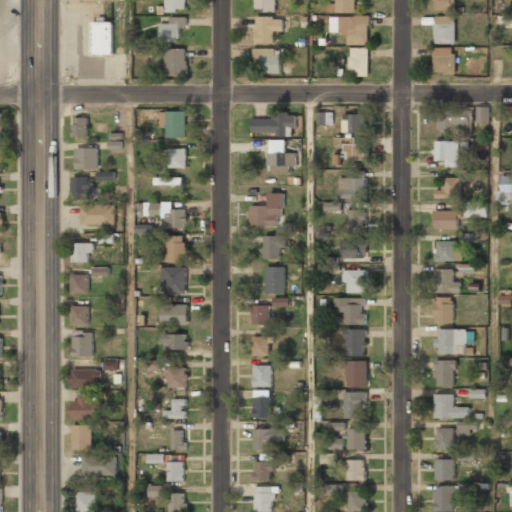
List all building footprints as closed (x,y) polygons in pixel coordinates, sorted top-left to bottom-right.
[(186,10),(186,0),(165,0),(165,10),(186,10)] [(255,0),(255,11),(276,11),(276,0),(255,0)] [(355,0),(328,0),(328,11),(355,12),(355,0)] [(455,0),(435,0),(435,10),(455,10),(455,0)] [(160,42),(179,42),(179,28),(186,28),(186,16),(169,16),(169,23),(160,23),(160,42)] [(283,16),(255,16),(255,43),(274,43),(274,31),(283,31),(283,16)] [(348,44),(369,44),(369,16),(331,16),(331,34),(348,34),(348,44)] [(455,16),(435,16),(435,43),(455,43),(455,16)] [(71,55),(84,55),(84,20),(71,20),(71,55)] [(112,21),(92,21),(92,55),(112,55),(112,21)] [(186,75),(186,47),(166,47),(166,75),(186,75)] [(350,47),(350,75),(369,75),(369,47),(350,47)] [(261,60),(261,73),(281,73),(281,48),(254,48),(254,60),(261,60)] [(433,49),(433,73),(455,73),(455,49),(433,49)] [(490,123),(490,107),(477,107),(477,123),(490,123)] [(436,109),(436,130),(471,130),(471,109),(436,109)] [(164,138),(186,138),(186,111),(164,111),(164,138)] [(334,112),(319,112),(318,125),(334,125),(334,112)] [(365,132),(365,114),(343,114),(343,132),(365,132)] [(252,133),(295,133),(295,116),(252,116),(252,133)] [(73,137),(89,137),(89,117),(73,117),(73,137)] [(268,166),(296,166),(296,151),(285,151),(285,140),(268,140),(268,166)] [(459,140),(435,140),(435,160),(446,160),(446,166),(459,166),(459,140)] [(366,159),(366,141),(345,141),(345,159),(366,159)] [(76,147),(76,168),(98,168),(98,147),(76,147)] [(169,167),(186,167),(186,148),(169,148),(169,167)] [(115,171),(99,171),(99,180),(115,180),(115,171)] [(511,175),(501,175),(500,204),(511,204),(511,175)] [(92,198),(92,176),(73,176),(73,198),(92,198)] [(182,176),(154,176),(154,184),(182,184),(182,176)] [(339,177),(339,197),(365,197),(365,177),(339,177)] [(460,177),(445,177),(445,187),(436,187),(436,198),(460,198),(460,177)] [(283,192),(270,192),(270,205),(249,205),(249,225),(284,224),(283,192)] [(342,210),(341,201),(325,201),(325,210),(342,210)] [(172,208),(172,202),(150,202),(150,216),(164,216),(164,228),(186,228),(186,208),(172,208)] [(115,205),(82,205),(82,224),(115,224),(115,205)] [(466,216),(487,216),(487,205),(466,205),(466,216)] [(366,208),(347,208),(347,227),(366,227),(366,208)] [(460,229),(460,210),(435,210),(435,229),(460,229)] [(167,262),(186,262),(186,235),(167,235),(167,262)] [(263,235),(263,258),(282,258),(282,235),(263,235)] [(367,257),(367,239),(341,239),(341,257),(367,257)] [(456,241),(435,241),(435,260),(456,260),(456,241)] [(73,262),(93,262),(93,242),(73,242),(73,262)] [(285,266),(266,266),(266,293),(285,293),(285,266)] [(92,276),(109,276),(109,267),(92,267),(92,276)] [(186,267),(163,267),(163,293),(186,293),(186,267)] [(460,280),(454,280),(454,268),(435,268),(435,291),(460,291),(460,280)] [(367,270),(345,270),(345,291),(367,291),(367,270)] [(89,273),(71,273),(71,292),(89,292),(89,273)] [(435,296),(435,322),(454,322),(454,296),(435,296)] [(336,297),(336,310),(345,310),(345,322),(365,322),(365,297),(336,297)] [(290,298),(274,298),(274,306),(290,306),(290,298)] [(72,324),(89,324),(89,304),(72,304),(72,324)] [(188,304),(162,304),(162,323),(188,323),(188,304)] [(252,324),(271,324),(271,305),(252,305),(252,324)] [(366,327),(345,327),(345,354),(366,354),(366,327)] [(436,353),(465,353),(465,328),(436,328),(436,353)] [(73,355),(93,355),(93,330),(73,330),(73,355)] [(189,332),(163,332),(163,348),(189,348),(189,332)] [(270,336),(253,336),(253,355),(270,355),(270,336)] [(368,359),(347,359),(347,385),(368,385),(368,359)] [(435,359),(435,386),(455,386),(455,359),(435,359)] [(105,369),(119,369),(119,361),(105,361),(105,369)] [(254,386),(272,386),(272,365),(254,365),(254,386)] [(169,387),(186,387),(186,367),(169,367),(169,387)] [(101,386),(101,369),(71,369),(71,386),(101,386)] [(345,417),(364,417),(364,390),(345,390),(345,417)] [(254,417),(271,417),(271,393),(254,393),(254,417)] [(468,405),(454,405),(454,393),(435,393),(435,417),(468,417),(468,405)] [(100,418),(100,397),(71,397),(71,418),(100,418)] [(186,398),(174,398),(174,409),(166,409),(166,417),(186,417),(186,398)] [(478,421),(459,421),(458,433),(478,433),(478,421)] [(346,430),(345,422),(329,422),(330,431),(346,430)] [(73,449),(92,449),(92,424),(73,424),(73,449)] [(366,448),(367,428),(348,427),(348,448),(366,448)] [(454,447),(454,427),(436,427),(436,447),(454,447)] [(273,440),(284,440),(284,428),(254,428),(254,449),(273,449),(273,440)] [(185,429),(173,429),(173,448),(185,448),(185,429)] [(336,447),(335,439),(325,440),(325,448),(336,447)] [(115,456),(82,456),(82,475),(115,475),(115,456)] [(455,458),(436,458),(436,479),(455,479),(455,458)] [(169,480),(185,480),(185,459),(169,459),(169,480)] [(274,459),(255,459),(255,480),(274,480),(274,459)] [(348,480),(366,480),(366,459),(348,459),(348,480)] [(473,484),(460,484),(460,496),(472,497),(473,484)] [(150,497),(163,497),(163,485),(150,485),(150,497)] [(274,511),(274,485),(255,485),(255,511),(274,511)] [(435,511),(455,511),(455,485),(435,485),(435,511)] [(96,511),(96,491),(76,491),(76,511),(96,511)] [(170,511),(186,511),(186,491),(170,491),(170,511)] [(367,511),(367,491),(349,491),(349,511),(367,511)]
